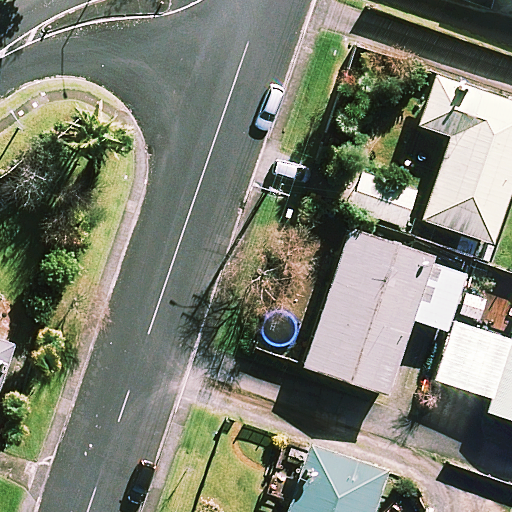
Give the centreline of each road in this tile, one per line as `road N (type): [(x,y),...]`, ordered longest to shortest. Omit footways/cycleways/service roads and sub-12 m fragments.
road 1 (residential): [(86,511),(253,20)]
road 2 (residential): [(253,20),(202,0),(129,4),(52,22),(0,54)]
